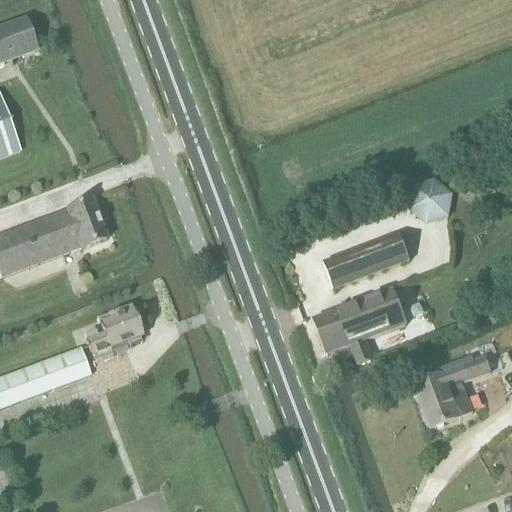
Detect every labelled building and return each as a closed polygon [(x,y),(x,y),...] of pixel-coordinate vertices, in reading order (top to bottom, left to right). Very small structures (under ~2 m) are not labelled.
[(0,66),(9,63),(8,59),(34,49),(25,23),(0,31),(0,66)] [(0,160),(19,154),(0,102),(0,160)] [(429,230),(451,222),(454,201),(438,186),(415,194),(411,216),(429,230)] [(67,215),(0,239),(0,277),(1,281),(79,252),(80,253),(106,243),(92,204),(66,213),(67,215)] [(334,293),(410,264),(400,237),(324,266),(334,293)] [(373,362),(365,344),(407,327),(393,291),(313,323),(327,358),(350,349),(357,368),(373,362)] [(110,356),(127,349),(125,346),(142,340),(132,315),(99,328),(103,338),(85,345),(91,359),(108,352),(110,356)] [(0,413),(91,379),(80,351),(0,381),(0,413)] [(473,416),(462,388),(491,377),(484,361),(414,388),(431,432),(473,416)]
